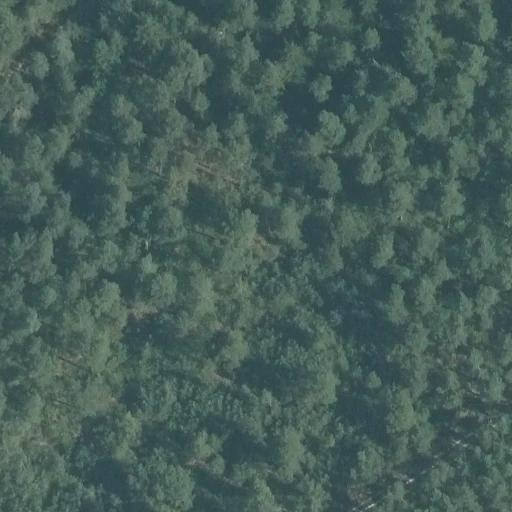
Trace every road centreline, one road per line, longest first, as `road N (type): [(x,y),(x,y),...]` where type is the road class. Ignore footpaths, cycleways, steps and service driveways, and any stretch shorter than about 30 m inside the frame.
road 1 (track): [(356,511),(511,414)]
road 2 (track): [(97,0),(0,93)]
